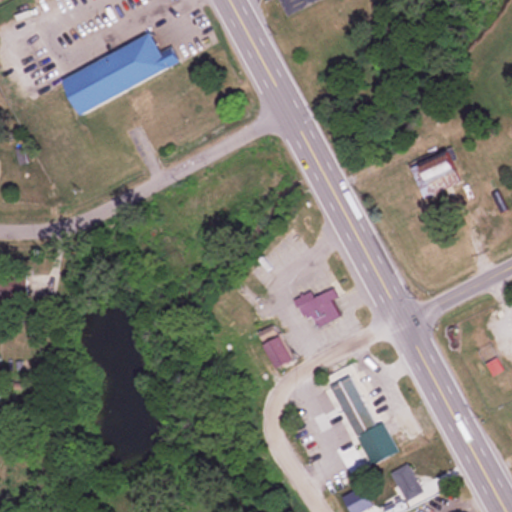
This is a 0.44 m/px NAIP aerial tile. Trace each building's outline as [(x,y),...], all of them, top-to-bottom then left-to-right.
[(184,66),(176,47),(163,53),(156,36),(65,77),(81,112),(184,66)] [(155,110),(143,91),(129,100),(140,119),(155,110)] [(413,165),(423,197),(465,185),(455,152),(413,165)] [(0,298),(29,298),(29,274),(0,274),(0,298)] [(342,316),(335,299),(339,298),(335,289),(316,297),(313,291),(297,298),(306,320),(314,316),(318,327),(342,316)] [(263,336),(275,368),(294,361),(281,329),(263,336)] [(492,374),(503,368),(496,356),(486,362),(492,374)] [(358,438),(378,428),(352,376),(332,386),(358,438)] [(392,473),(407,503),(424,494),(409,464),(392,473)]
